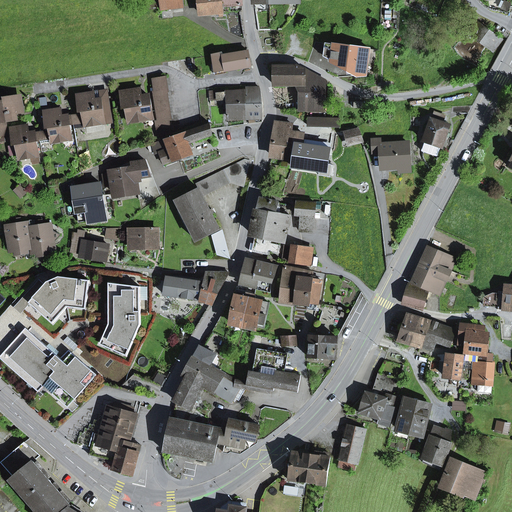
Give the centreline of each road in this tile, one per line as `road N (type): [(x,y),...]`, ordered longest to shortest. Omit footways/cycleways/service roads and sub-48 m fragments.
road 1 (residential): [(141,504),(162,406),(238,265),(269,117),(263,76)]
road 2 (primary): [(511,60),(384,303)]
road 3 (residential): [(263,76),(199,83),(154,68),(34,88)]
road 4 (primary): [(314,414),(210,493),(141,504)]
road 5 (residential): [(435,92),(371,96),(293,60),(258,58)]
road 6 (primary): [(141,504),(94,481),(0,399)]
road 7 (primary): [(384,303),(314,414)]
